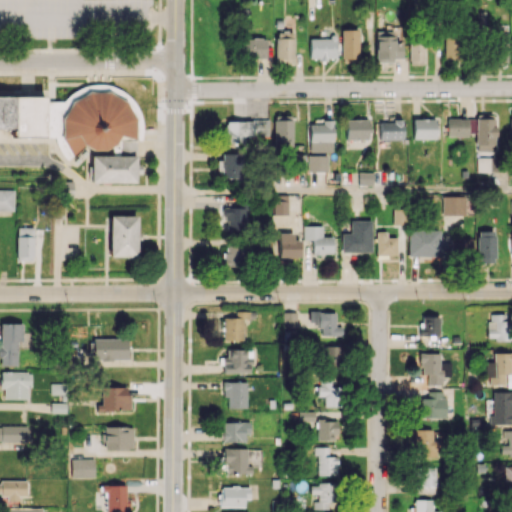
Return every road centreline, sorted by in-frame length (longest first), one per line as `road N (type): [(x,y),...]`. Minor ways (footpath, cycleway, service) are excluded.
road 1 (secondary): [(175,0),(172,511)]
road 2 (residential): [(511,291),(174,292)]
road 3 (residential): [(511,87),(175,91)]
road 4 (residential): [(379,292),(377,511)]
road 5 (residential): [(175,62),(0,62)]
road 6 (residential): [(174,292),(0,293)]
